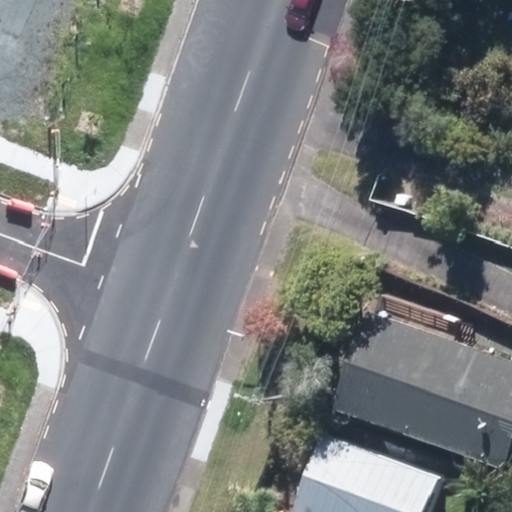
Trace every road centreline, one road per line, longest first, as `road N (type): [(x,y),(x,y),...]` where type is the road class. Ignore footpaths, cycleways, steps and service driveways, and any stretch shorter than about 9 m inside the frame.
road 1 (secondary): [(275,0),(166,295)]
road 2 (secondary): [(166,295),(90,511)]
road 3 (residential): [(166,295),(0,233)]
